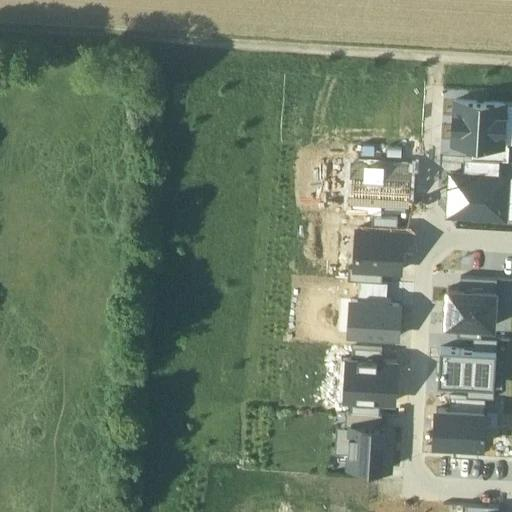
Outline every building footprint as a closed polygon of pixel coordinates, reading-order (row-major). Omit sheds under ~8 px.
[(473,142),(503,144),(503,143),(506,102),(456,99),(453,141),(473,142)] [(503,144),(473,142),(472,158),(500,159),(508,160),(509,143),(503,143),(503,144)] [(464,157),(463,173),(499,175),(500,159),(472,158),(464,157)] [(354,161),(351,200),(383,202),(407,204),(409,165),(354,161)] [(505,217),(507,176),(499,175),(463,173),(451,172),(450,189),(452,189),(452,197),(450,197),(449,213),(505,217)] [(350,212),(372,214),(382,214),(383,202),(351,200),(350,212)] [(372,214),(372,228),(397,229),(398,215),(382,214),(372,214)] [(355,265),(355,266),(383,268),(401,269),(403,230),(397,229),(372,228),(358,227),(355,265)] [(360,279),(382,280),(383,268),(355,266),(355,265),(349,265),(348,278),(360,279)] [(497,276),(461,274),(460,286),(496,289),(497,276)] [(382,280),(360,279),(358,299),(370,299),(370,294),(387,295),(388,281),(382,280)] [(494,324),(496,289),(460,286),(449,286),(446,321),(459,322),(482,324),(494,324)] [(358,299),(352,298),(350,332),(398,335),(400,303),(386,302),(387,295),(370,294),(370,299),(358,299)] [(482,324),(459,322),(458,334),(482,335),(482,324)] [(361,345),(361,355),(382,357),(383,346),(361,345)] [(467,382),(492,383),(494,350),(440,346),(438,380),(467,382)] [(343,397),(351,397),(380,399),(395,400),(398,358),(382,357),(361,355),(346,354),(343,397)] [(467,382),(467,395),(486,396),(494,396),(495,383),(492,383),(467,382)] [(450,394),(449,408),(485,410),(486,396),(467,395),(450,394)] [(351,397),(350,409),(380,411),(380,399),(351,397)] [(484,426),(485,410),(449,408),(437,407),(437,419),(439,419),(438,429),(436,429),(435,441),(455,442),(479,443),(483,443),(484,429),(485,430),(486,426),(484,426)] [(351,423),(382,425),(383,412),(347,409),(346,424),(351,425),(351,423)] [(348,463),(391,466),(394,426),(382,425),(351,423),(351,425),(348,463)] [(479,443),(455,442),(454,454),(478,455),(479,443)] [(464,502),(463,511),(499,511),(499,505),(464,502)]
